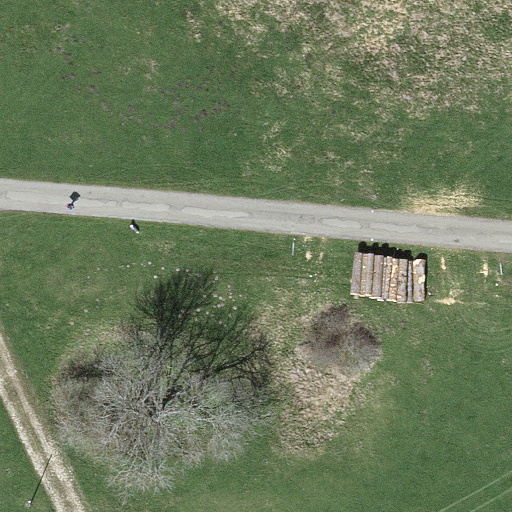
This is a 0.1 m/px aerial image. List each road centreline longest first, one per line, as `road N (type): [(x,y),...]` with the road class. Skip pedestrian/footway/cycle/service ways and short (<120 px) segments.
road 1 (unclassified): [(0,200),(511,244)]
road 2 (track): [(0,351),(71,511)]
